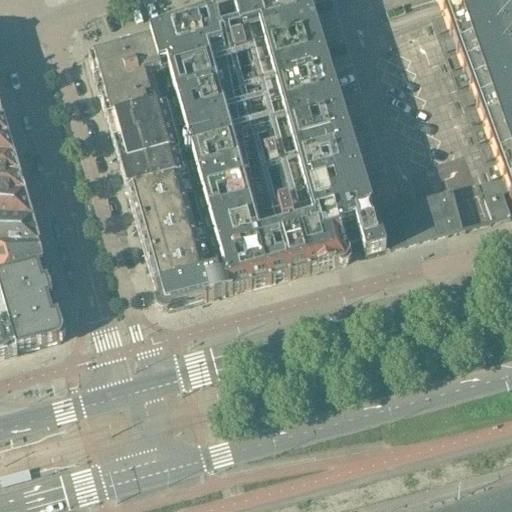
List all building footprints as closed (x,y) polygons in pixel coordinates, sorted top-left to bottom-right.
[(373,217),(305,0),(268,0),(232,13),(240,43),(230,46),(234,62),(245,59),(252,83),(241,87),(246,105),(248,104),(251,116),(260,113),(273,159),(265,161),(270,178),(278,176),(287,210),(276,213),(281,232),(292,229),(294,236),(268,243),(261,245),(215,19),(166,36),(165,32),(148,38),(168,107),(166,108),(173,132),(180,154),(184,170),(187,179),(192,195),(196,211),(200,226),(205,244),(215,276),(222,300),(277,285),(346,267),(347,265),(343,249),(359,244),(364,262),(385,256),(373,217)] [(511,0),(434,0),(509,203),(510,203),(511,208),(511,0)] [(137,48),(87,62),(105,125),(166,108),(168,107),(148,38),(135,43),(137,48)] [(166,108),(105,125),(112,149),(173,132),(166,108)] [(173,132),(112,149),(119,173),(170,158),(180,154),(173,132)] [(0,163),(12,164),(7,145),(0,144),(0,163)] [(187,179),(184,170),(180,154),(170,158),(119,173),(125,196),(187,179)] [(12,164),(0,163),(0,198),(22,200),(12,164)] [(196,211),(192,195),(187,179),(125,196),(134,228),(196,211)] [(496,185),(478,191),(490,228),(510,223),(496,185)] [(373,217),(385,256),(385,257),(461,236),(451,196),(375,217),(373,217)] [(22,200),(0,198),(0,257),(36,248),(22,200)] [(196,211),(134,228),(144,260),(205,244),(200,226),(196,211)] [(205,244),(144,260),(153,293),(215,276),(205,244)] [(0,280),(42,269),(36,248),(0,257),(0,280)] [(0,320),(5,337),(8,336),(15,358),(59,346),(62,339),(47,286),(42,269),(0,280),(0,320)] [(222,300),(215,276),(153,293),(154,297),(155,297),(159,311),(160,311),(164,313),(164,315),(222,300)] [(0,320),(0,362),(7,361),(6,360),(15,358),(8,336),(5,337),(0,320)]
